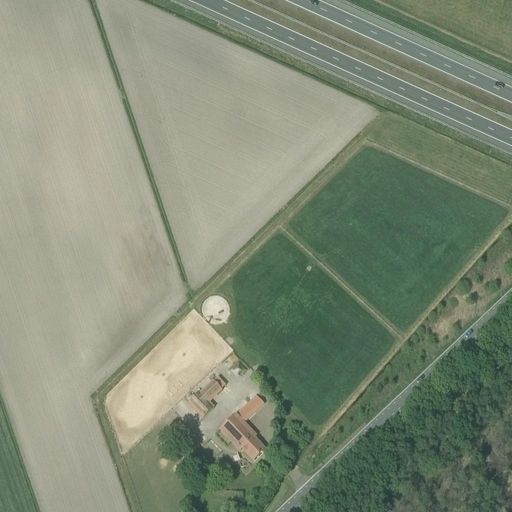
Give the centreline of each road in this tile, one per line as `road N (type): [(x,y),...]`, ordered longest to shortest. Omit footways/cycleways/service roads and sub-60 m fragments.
road 1 (motorway): [(217,0),(511,131)]
road 2 (tertiary): [(285,511),(511,295)]
road 3 (motorway): [(511,87),(316,0)]
